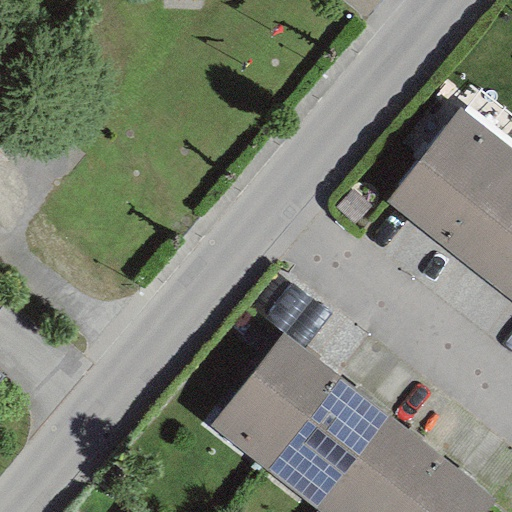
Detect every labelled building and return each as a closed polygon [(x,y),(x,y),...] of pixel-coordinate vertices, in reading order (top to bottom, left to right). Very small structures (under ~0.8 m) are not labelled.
[(40,122),(0,88),(0,141),(14,153),(40,122)] [(383,201),(435,243),(511,150),(458,108),(383,201)] [(511,255),(511,150),(435,243),(489,285),(511,255)] [(511,255),(489,285),(511,303),(511,255)] [(207,427),(259,468),(335,376),(282,333),(207,427)] [(387,417),(335,376),(259,468),(312,511),(387,417)] [(312,511),(313,511),(396,511),(439,459),(387,417),(312,511)] [(484,511),(493,502),(439,459),(396,511),(484,511)]
